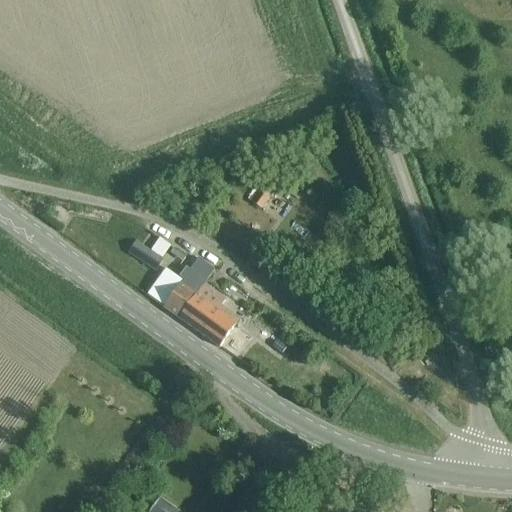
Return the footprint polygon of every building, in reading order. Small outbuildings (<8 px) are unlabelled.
[(249,203),(259,210),(271,194),(261,187),(249,203)] [(278,188),(273,195),(279,199),(284,192),(278,188)] [(173,251),(170,256),(182,264),(185,259),(173,251)] [(163,261),(150,252),(142,264),(155,273),(163,261)] [(178,320),(204,285),(186,271),(179,281),(183,284),(164,310),(178,320)] [(217,314),(226,302),(205,287),(206,285),(204,285),(178,320),(219,349),(235,327),(217,314)] [(430,357),(417,365),(430,388),(444,380),(430,357)] [(173,511),(159,502),(152,511),(173,511)]
